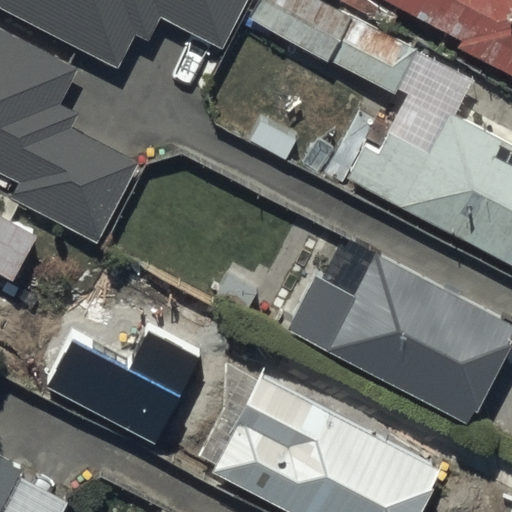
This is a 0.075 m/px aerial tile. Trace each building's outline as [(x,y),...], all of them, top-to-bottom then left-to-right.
[(17,0),(115,50),(132,18),(142,24),(154,0),(159,0),(220,31),(236,0),(17,0)] [(456,95),(473,64),(351,0),(247,0),(247,1),(392,77),(394,72),(405,78),(387,113),(425,133),(447,90),(456,95)] [(511,0),(423,0),(458,18),(454,25),(511,54),(511,0)] [(0,158),(15,166),(7,181),(94,227),(137,146),(70,111),(78,96),(58,85),(75,53),(0,13),(0,158)] [(425,133),(387,113),(375,137),(363,131),(348,159),(511,244),(511,123),(456,95),(447,90),(425,133)] [(0,248),(11,255),(35,213),(12,200),(16,192),(0,183),(0,248)] [(310,257),(283,311),(465,401),(511,309),(369,239),(350,277),(310,257)] [(250,320),(111,253),(91,294),(173,334),(177,325),(234,353),(250,320)] [(405,511),(438,450),(258,357),(209,450),(327,511),(405,511)] [(19,454),(0,444),(0,511),(52,511),(68,483),(18,457),(19,454)] [(209,511),(181,497),(173,511),(209,511)]
